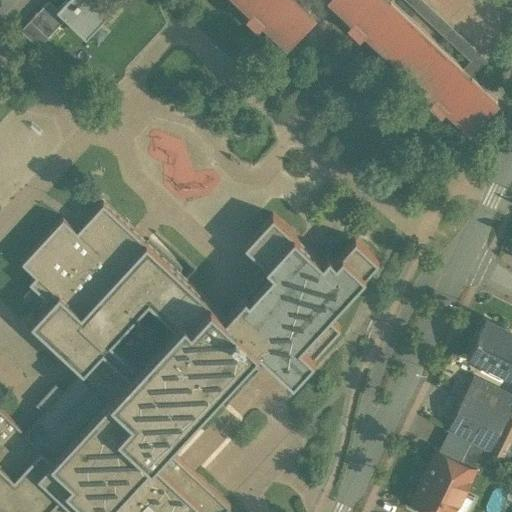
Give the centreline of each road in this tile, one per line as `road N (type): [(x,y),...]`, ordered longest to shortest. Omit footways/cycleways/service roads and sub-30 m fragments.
road 1 (tertiary): [(455,257),(339,511)]
road 2 (tertiary): [(511,143),(455,257)]
